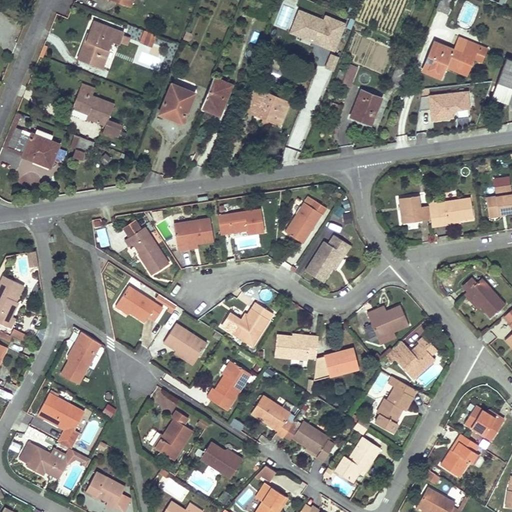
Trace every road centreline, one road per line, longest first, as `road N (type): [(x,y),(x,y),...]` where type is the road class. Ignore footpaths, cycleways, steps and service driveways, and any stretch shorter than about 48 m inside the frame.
road 1 (residential): [(360,161),(38,211)]
road 2 (residential): [(197,295),(214,280),(254,271),(322,308),(342,305),(396,262)]
road 3 (residential): [(385,511),(472,348)]
road 4 (residential): [(511,137),(360,161)]
road 5 (residential): [(55,309),(59,326),(0,436)]
road 6 (residential): [(55,309),(153,370),(141,387)]
road 7 (residential): [(0,118),(46,0)]
